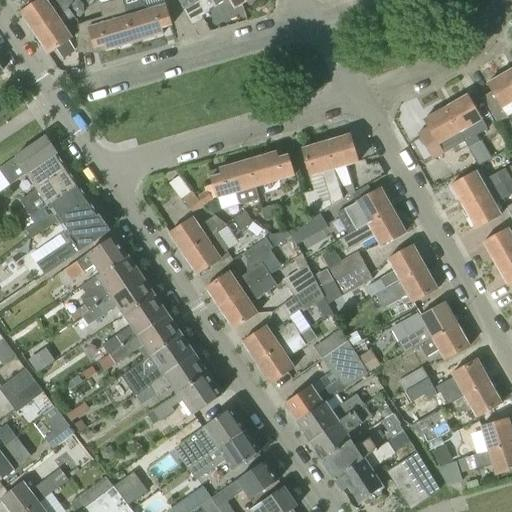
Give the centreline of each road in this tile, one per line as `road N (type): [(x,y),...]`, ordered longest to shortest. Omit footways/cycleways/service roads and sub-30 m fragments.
road 1 (residential): [(327,511),(106,181)]
road 2 (residential): [(511,371),(363,99)]
road 3 (residential): [(106,181),(363,99)]
road 4 (residential): [(83,88),(311,27)]
road 5 (residential): [(106,181),(0,32)]
road 6 (residential): [(363,99),(455,55),(505,0)]
